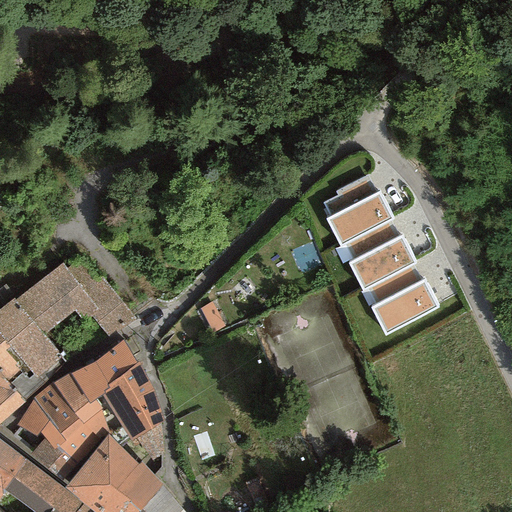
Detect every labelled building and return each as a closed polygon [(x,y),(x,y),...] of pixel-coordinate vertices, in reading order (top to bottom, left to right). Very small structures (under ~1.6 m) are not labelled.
[(337,196),(322,203),(329,216),(324,219),(339,247),(346,244),(390,221),(393,220),(379,191),(376,193),(367,176),(335,192),(337,196)] [(398,237),(390,221),(346,244),(354,260),(347,263),(362,292),(368,288),(412,266),(415,264),(401,236),(398,237)] [(62,263),(14,300),(42,335),(75,310),(84,322),(90,316),(107,338),(134,319),(86,256),(66,269),(62,263)] [(420,281),(412,266),(368,288),(376,303),(369,307),(384,335),(438,308),(423,280),(420,281)] [(14,300),(12,298),(0,307),(0,382),(5,388),(10,383),(24,401),(49,380),(40,370),(60,356),(42,335),(14,300)] [(95,362),(69,374),(89,404),(95,400),(106,394),(104,391),(109,388),(107,384),(137,364),(123,340),(95,362)] [(140,362),(137,364),(107,384),(109,388),(104,391),(106,394),(95,400),(102,409),(108,430),(110,431),(107,434),(121,448),(135,439),(160,424),(164,421),(154,394),(140,362)] [(31,401),(15,425),(19,427),(12,436),(32,452),(29,455),(62,481),(77,464),(108,430),(102,409),(95,400),(89,404),(69,374),(53,383),(33,398),(31,401)] [(0,423),(24,401),(10,383),(5,388),(0,382),(0,423)] [(135,439),(151,461),(163,455),(160,424),(135,439)] [(141,462),(137,465),(121,448),(107,434),(88,456),(64,488),(94,511),(134,511),(162,486),(141,462)] [(0,439),(0,496),(3,491),(23,458),(0,439)] [(33,465),(23,458),(3,491),(11,496),(33,511),(75,511),(83,504),(63,488),(33,465)] [(134,511),(184,511),(162,486),(134,511)]
